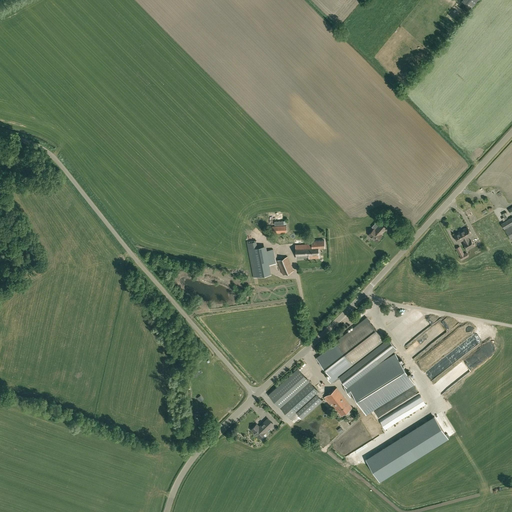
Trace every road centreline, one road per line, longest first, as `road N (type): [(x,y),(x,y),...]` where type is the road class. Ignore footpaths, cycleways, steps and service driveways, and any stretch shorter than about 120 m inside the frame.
road 1 (unclassified): [(254,395),(50,155),(0,134)]
road 2 (unclassified): [(366,291),(511,132)]
road 3 (unclassified): [(254,395),(366,291)]
road 4 (unclassified): [(511,327),(383,302),(366,291)]
road 5 (unclassified): [(167,511),(195,454),(254,395)]
